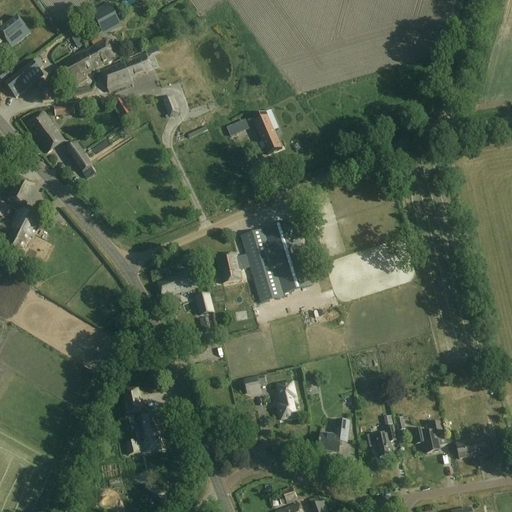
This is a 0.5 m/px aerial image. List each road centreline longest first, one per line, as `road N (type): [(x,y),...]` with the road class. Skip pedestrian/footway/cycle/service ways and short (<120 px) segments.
road 1 (unclassified): [(122,266),(441,131)]
road 2 (tertiary): [(122,266),(0,123)]
road 3 (tertiary): [(195,433),(148,310),(122,266)]
road 4 (unclassified): [(441,131),(478,0)]
